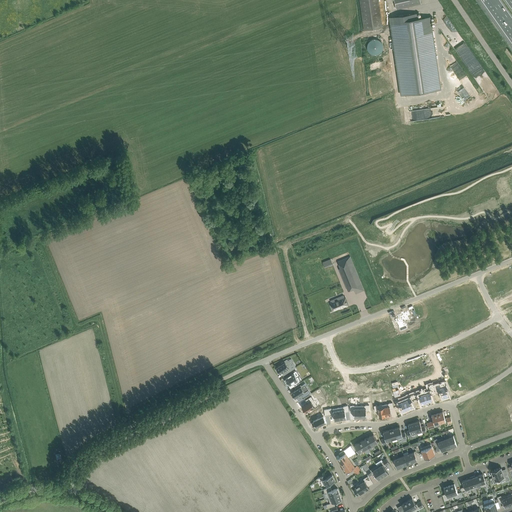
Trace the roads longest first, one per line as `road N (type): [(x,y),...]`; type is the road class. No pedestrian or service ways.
road 1 (unclassified): [(67,490),(76,464),(95,445),(264,360)]
road 2 (residential): [(325,335),(336,364),(364,370),(498,317)]
road 3 (track): [(348,218),(285,249),(309,342)]
road 4 (unclassified): [(325,335),(476,274)]
road 5 (residential): [(451,404),(314,437)]
road 6 (residential): [(463,451),(402,473),(351,507)]
